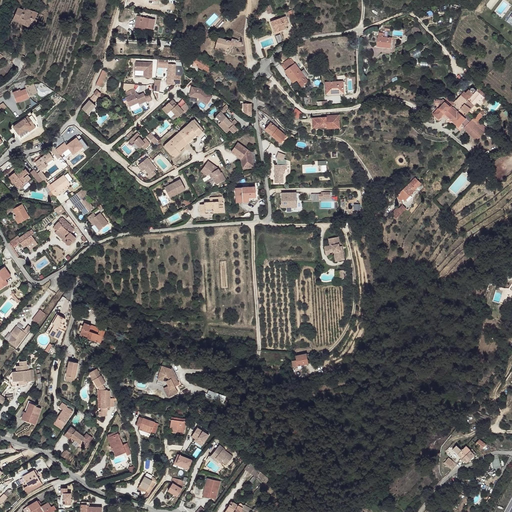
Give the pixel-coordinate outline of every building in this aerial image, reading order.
[(265,6),(268,13),(274,11),(271,4),(265,6)] [(24,8),(19,6),(18,8),(15,15),(13,14),(11,19),(8,18),(6,23),(11,25),(13,21),(18,23),(24,8)] [(41,14),(24,8),(18,23),(33,28),(37,20),(35,19),(36,16),(39,17),(41,14)] [(155,19),(138,15),(135,27),(140,28),(140,27),(145,28),(145,27),(153,28),(155,19)] [(287,16),(271,20),(275,32),(286,29),(286,26),(290,24),(287,16)] [(392,38),(378,36),(377,46),(386,47),(386,46),(391,46),(392,38)] [(232,42),(219,38),(216,47),(228,50),(229,46),(231,46),(231,44),(231,45),(232,42)] [(213,68),(195,55),(193,57),(195,59),(195,61),(198,63),(197,65),(203,69),(204,68),(211,72),(213,68)] [(153,64),(135,63),(135,71),(134,78),(152,79),(153,64)] [(176,64),(168,63),(166,83),(174,84),(174,83),(181,83),(181,76),(175,75),(176,64)] [(296,64),(287,70),(295,80),(298,78),(300,80),(305,76),(304,75),(296,64)] [(107,73),(103,71),(96,85),(101,87),(107,73)] [(343,81),(327,82),(327,93),(344,92),(343,81)] [(27,83),(22,84),(24,87),(17,91),(16,90),(11,93),(15,101),(20,98),(21,100),(33,92),(32,90),(27,83)] [(22,84),(21,83),(17,86),(17,87),(15,88),(16,90),(17,91),(24,87),(22,84)] [(209,102),(212,92),(192,86),(189,96),(209,102)] [(97,91),(94,95),(95,95),(82,109),(88,114),(96,106),(93,103),(101,94),(97,91)] [(482,95),(475,91),(473,94),(469,99),(476,103),(482,95)] [(132,94),(125,99),(128,103),(126,104),(131,112),(138,107),(140,109),(147,104),(150,102),(148,98),(145,100),(143,97),(138,100),(135,102),(134,99),(135,98),(132,94)] [(469,99),(466,95),(461,101),(465,104),(468,100),(469,99)] [(484,98),(482,95),(476,103),(480,106),(482,103),(481,102),(484,98)] [(172,99),(162,108),(167,113),(171,110),(177,117),(184,112),(177,104),(175,106),(173,104),(175,102),(172,99)] [(473,105),(468,100),(465,104),(461,101),(457,105),(456,106),(460,110),(460,108),(467,114),(473,105)] [(185,102),(180,107),(184,112),(185,113),(189,109),(185,102)] [(452,109),(445,103),(440,110),(444,114),(451,119),(456,113),(452,109)] [(458,112),(453,107),(452,109),(456,113),(451,119),(450,120),(458,127),(465,118),(458,113),(458,112)] [(440,110),(438,109),(433,115),(439,120),(444,114),(440,110)] [(222,112),(216,117),(222,122),(224,120),(227,117),(222,112)] [(327,117),(314,118),(314,127),(325,126),(325,125),(338,125),(337,119),(341,119),(341,114),(327,115),(327,117)] [(471,117),(468,115),(465,118),(458,127),(456,128),(460,131),(463,128),(471,117)] [(36,128),(27,116),(13,127),(14,129),(16,128),(17,130),(16,131),(14,132),(20,140),(36,128)] [(227,117),(224,120),(229,126),(232,123),(227,117)] [(473,118),(471,117),(463,128),(464,128),(473,118)] [(473,118),(464,128),(467,131),(474,124),(477,121),(473,118)] [(338,125),(325,125),(325,126),(325,128),(339,127),(341,125),(341,119),(337,119),(338,125)] [(222,122),(220,124),(227,131),(230,128),(229,126),(224,120),(222,122)] [(192,121),(178,133),(185,141),(194,133),(196,134),(201,130),(192,121)] [(486,130),(477,121),(474,124),(483,133),(486,130)] [(271,123),(265,129),(272,136),(278,129),(271,123)] [(278,129),(272,136),(281,143),(287,137),(278,129)] [(46,133),(42,136),(43,138),(46,142),(50,138),(46,133)] [(73,154),(87,145),(79,133),(56,149),(53,146),(50,148),(56,158),(69,148),(73,154)] [(135,133),(128,139),(131,143),(133,141),(139,147),(141,146),(144,149),(150,143),(144,137),(142,140),(138,137),(135,133)] [(150,133),(146,136),(154,144),(157,141),(155,138),(152,135),(150,133)] [(185,141),(178,133),(164,146),(172,156),(177,152),(175,149),(180,145),(182,147),(187,143),(185,141)] [(194,133),(185,141),(187,143),(196,134),(194,133)] [(239,140),(232,149),(242,156),(244,156),(244,158),(242,158),(244,166),(255,164),(252,150),(239,140)] [(46,149),(32,160),(40,170),(41,169),(47,164),(45,163),(52,157),(46,149)] [(155,168),(146,158),(137,165),(142,170),(144,168),(149,173),(146,175),(149,179),(155,173),(152,171),(155,168)] [(209,160),(204,168),(210,173),(212,177),(214,176),(215,179),(217,179),(218,183),(227,179),(223,171),(222,172),(220,168),(218,169),(215,166),(215,165),(209,160)] [(286,163),(274,163),(274,181),(282,181),(282,171),(284,171),(284,168),(286,168),(286,163)] [(20,166),(8,176),(11,180),(13,179),(19,186),(23,182),(22,181),(25,178),(26,180),(30,177),(27,173),(29,172),(25,168),(23,170),(20,166)] [(35,170),(34,168),(30,171),(38,182),(42,179),(37,172),(35,170)] [(40,170),(37,172),(42,179),(43,181),(46,179),(47,178),(41,169),(40,170)] [(68,172),(64,175),(68,181),(72,178),(68,172)] [(64,174),(51,183),(58,192),(68,185),(70,183),(68,181),(64,175),(64,174)] [(31,178),(30,177),(26,180),(25,178),(22,181),(23,182),(19,186),(13,179),(11,180),(10,181),(12,184),(13,183),(18,189),(31,178)] [(173,183),(166,187),(170,194),(175,192),(177,195),(187,189),(182,179),(175,182),(175,184),(173,185),(173,183)] [(406,187),(412,192),(415,188),(409,183),(406,187)] [(68,185),(58,192),(59,193),(69,186),(68,185)] [(406,187),(405,186),(403,190),(410,196),(413,193),(412,192),(406,187)] [(255,189),(235,189),(236,204),(242,203),(242,199),(248,199),(255,199),(255,189)] [(410,196),(403,190),(393,201),(399,205),(400,207),(410,196)] [(83,192),(71,201),(74,205),(76,203),(80,209),(84,214),(93,208),(85,197),(86,195),(83,192)] [(295,192),(280,192),(280,206),(290,206),(290,207),(295,207),(295,192)] [(204,205),(200,205),(200,214),(204,214),(204,209),(213,209),(213,214),(222,213),(222,206),(218,206),(218,202),(222,202),(222,198),(209,198),(209,202),(204,203),(204,205)] [(21,205),(13,210),(16,215),(17,217),(15,218),(18,223),(29,217),(21,205)] [(61,205),(55,208),(58,214),(64,210),(61,205)] [(393,214),(386,221),(391,226),(401,215),(397,212),(394,216),(393,214)] [(93,213),(86,217),(89,222),(91,220),(95,225),(99,231),(108,224),(100,213),(96,217),(93,213)] [(71,227),(63,219),(55,226),(58,230),(65,237),(65,238),(67,240),(66,243),(67,244),(68,245),(69,245),(70,245),(76,239),(71,234),(74,231),(71,227)] [(65,237),(58,230),(56,232),(66,243),(67,240),(65,238),(65,237)] [(28,231),(15,241),(18,244),(20,243),(23,248),(26,245),(27,246),(27,245),(35,240),(28,231)] [(330,248),(325,249),(327,258),(331,257),(330,253),(334,252),(334,256),(335,259),(339,258),(340,263),(345,262),(342,248),(340,248),(340,246),(341,246),(339,238),(329,241),(330,248)] [(37,244),(35,240),(27,245),(30,249),(37,244)] [(4,268),(0,269),(0,288),(0,289),(9,283),(7,281),(9,279),(5,272),(6,271),(4,268)] [(37,324),(45,314),(40,309),(32,319),(37,324)] [(54,325),(52,324),(57,314),(55,313),(45,334),(49,336),(54,325)] [(65,318),(57,314),(52,324),(54,325),(49,336),(52,337),(65,318)] [(62,323),(65,318),(52,337),(59,340),(64,330),(62,329),(63,326),(64,324),(62,323)] [(91,326),(85,324),(84,328),(80,326),(78,331),(82,332),(80,336),(101,344),(105,332),(100,330),(99,334),(90,332),(91,326)] [(13,336),(8,341),(15,347),(31,327),(27,325),(23,331),(16,325),(11,331),(14,333),(13,336)] [(100,329),(91,326),(90,332),(99,334),(100,330),(100,329)] [(307,355),(296,357),(297,367),(309,365),(307,355)] [(78,362),(69,360),(66,376),(75,377),(78,362)] [(27,361),(20,361),(21,366),(17,366),(18,372),(13,372),(14,382),(19,381),(25,381),(24,377),(27,377),(27,379),(32,378),(30,370),(29,370),(29,369),(29,365),(27,365),(27,361)] [(172,367),(161,364),(157,379),(165,382),(166,381),(169,386),(165,388),(171,397),(182,391),(178,385),(180,384),(178,380),(179,379),(172,367)] [(97,369),(90,373),(94,379),(98,387),(99,387),(100,390),(103,390),(106,390),(103,385),(106,383),(101,376),(97,369)] [(13,372),(10,376),(11,387),(20,386),(19,385),(19,381),(14,382),(13,372)] [(106,390),(103,390),(101,412),(100,412),(99,417),(106,418),(107,411),(108,411),(108,409),(108,391),(106,390)] [(208,390),(205,398),(224,403),(226,394),(208,390)] [(33,402),(26,401),(24,411),(26,412),(24,419),(35,421),(38,405),(33,404),(33,402)] [(62,402),(60,407),(63,410),(54,424),(62,429),(74,411),(67,407),(68,406),(62,402)] [(155,422),(140,416),(136,424),(140,426),(139,427),(151,431),(155,422)] [(179,419),(172,418),(171,428),(178,430),(179,419)] [(187,421),(179,419),(178,430),(179,430),(178,432),(185,433),(187,421)] [(203,428),(197,423),(194,427),(200,432),(203,428)] [(85,434),(72,425),(66,434),(72,437),(73,435),(82,441),(83,441),(88,444),(94,434),(88,430),(85,434)] [(117,430),(108,434),(112,444),(111,444),(115,453),(125,449),(126,451),(131,450),(125,439),(122,441),(117,430)] [(480,439),(476,442),(479,445),(477,447),(480,450),(486,444),(480,439)] [(222,447),(218,444),(212,452),(215,455),(214,457),(217,460),(220,462),(221,461),(225,465),(232,457),(222,448),(222,447)] [(457,446),(454,450),(462,458),(470,449),(466,446),(462,451),(457,446)] [(74,452),(69,449),(65,455),(70,458),(74,452)] [(470,449),(462,458),(466,462),(474,454),(470,449)] [(215,455),(212,452),(208,455),(216,462),(217,460),(214,457),(215,455)] [(178,453),(173,463),(188,469),(193,459),(178,453)] [(448,458),(445,462),(454,468),(456,464),(448,458)] [(492,459),(493,468),(500,467),(499,458),(492,459)] [(258,468),(249,462),(244,468),(255,476),(258,468)] [(34,470),(29,474),(32,478),(31,479),(34,483),(37,481),(39,480),(40,482),(45,478),(39,467),(34,470)] [(34,469),(26,474),(30,479),(31,479),(28,475),(29,474),(34,470),(34,469)] [(149,479),(143,476),(137,485),(145,489),(147,485),(149,482),(151,480),(149,479)] [(177,496),(185,483),(176,477),(167,490),(177,496)] [(34,483),(29,486),(32,491),(47,481),(45,478),(40,482),(38,483),(37,481),(34,483)] [(211,480),(207,479),(202,497),(207,498),(207,496),(205,495),(207,488),(209,488),(211,480)] [(221,482),(211,480),(209,488),(207,488),(205,495),(207,496),(207,498),(216,501),(217,497),(215,496),(217,490),(218,491),(221,482)] [(66,491),(66,486),(60,486),(60,492),(63,491),(63,499),(65,498),(66,503),(71,502),(70,490),(66,491)] [(44,498),(35,504),(40,511),(47,511),(58,505),(56,501),(49,504),(44,498)] [(242,508),(230,502),(224,511),(243,511),(241,510),(242,508)] [(93,503),(88,503),(87,511),(107,511),(108,507),(96,505),(93,505),(93,503)]
